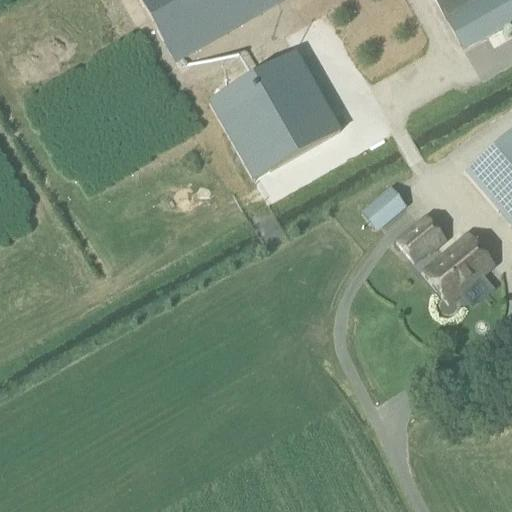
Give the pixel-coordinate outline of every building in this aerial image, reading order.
[(260,0),(267,12),(287,0),(260,0)] [(511,0),(433,0),(464,53),(511,25),(511,0)] [(279,41),(186,95),(226,169),(321,108),(279,41)] [(511,134),(464,176),(511,231),(511,134)] [(374,233),(404,209),(391,192),(360,215),(374,233)] [(396,246),(413,267),(443,242),(425,221),(396,246)] [(461,308),(472,321),(504,291),(471,252),(438,282),(448,294),(447,297),(457,309),(461,308)]
